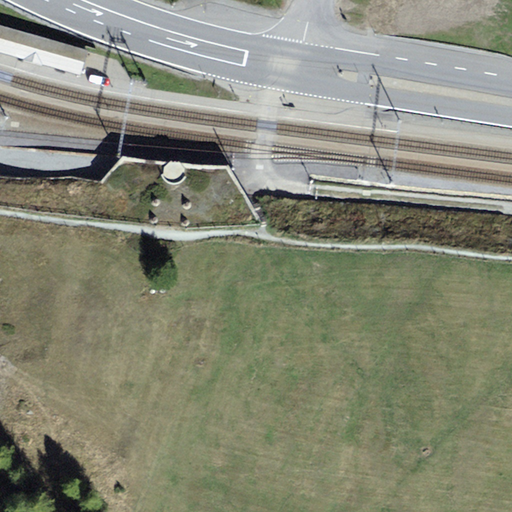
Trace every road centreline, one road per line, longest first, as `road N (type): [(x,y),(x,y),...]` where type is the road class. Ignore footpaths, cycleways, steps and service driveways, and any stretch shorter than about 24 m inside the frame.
road 1 (primary): [(511,101),(231,54),(67,0)]
road 2 (track): [(0,135),(8,142),(263,164)]
road 3 (track): [(511,210),(275,184),(263,164)]
